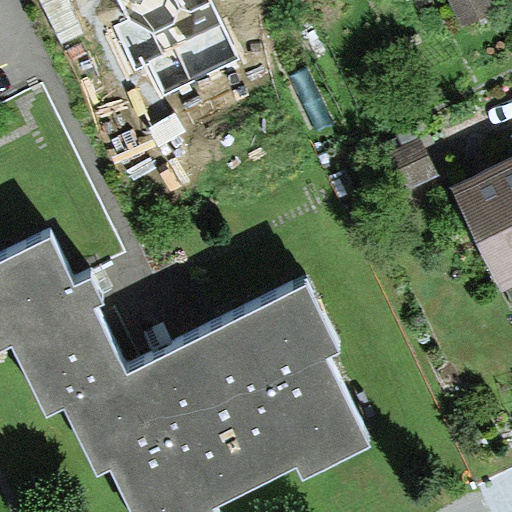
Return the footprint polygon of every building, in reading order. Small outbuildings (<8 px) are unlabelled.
[(209,0),(119,0),(130,20),(115,28),(137,70),(148,64),(163,94),(238,56),(209,0)] [(488,0),(452,0),(464,24),(493,10),(488,0)] [(432,129),(386,148),(401,183),(446,164),(432,129)] [(511,152),(455,180),(507,289),(511,286),(511,152)] [(48,224),(0,247),(0,335),(10,331),(44,399),(62,390),(94,455),(113,446),(145,511),(192,511),(212,502),(204,485),(291,443),(299,458),(365,426),(321,337),(340,328),(310,265),(197,320),(125,355),(91,286),(102,280),(92,259),(70,269),(48,224)]
